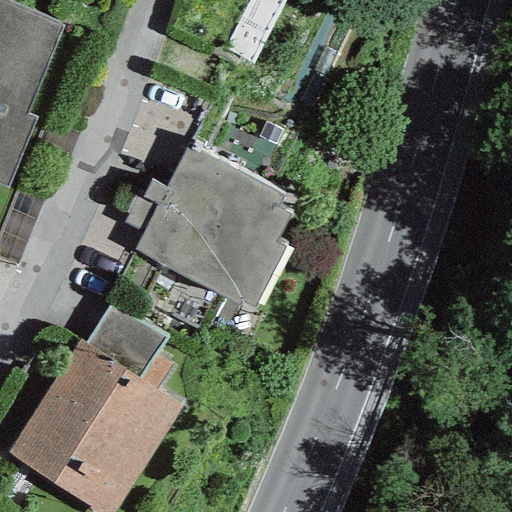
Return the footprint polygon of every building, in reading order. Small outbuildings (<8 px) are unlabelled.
[(0,0),(0,185),(6,188),(35,120),(27,116),(63,27),(0,0)] [(275,144),(281,131),(265,123),(258,137),(275,144)] [(143,232),(135,251),(238,308),(241,302),(254,307),(285,247),(275,242),(289,214),(276,207),(283,197),(189,144),(165,187),(152,180),(143,198),(136,194),(124,223),(143,232)] [(138,381),(165,339),(111,305),(85,344),(138,381)] [(78,340),(9,454),(99,511),(112,511),(179,408),(138,381),(85,344),(78,340)]
